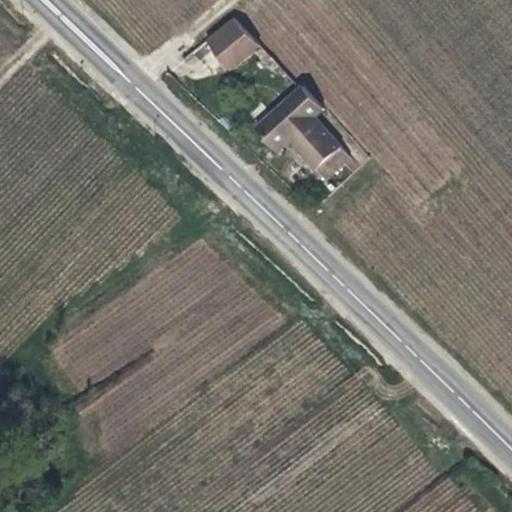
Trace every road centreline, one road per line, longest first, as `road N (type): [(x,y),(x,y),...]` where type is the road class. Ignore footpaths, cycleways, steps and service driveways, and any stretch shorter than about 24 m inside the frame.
road 1 (secondary): [(511,445),(52,0)]
road 2 (track): [(131,76),(228,0)]
